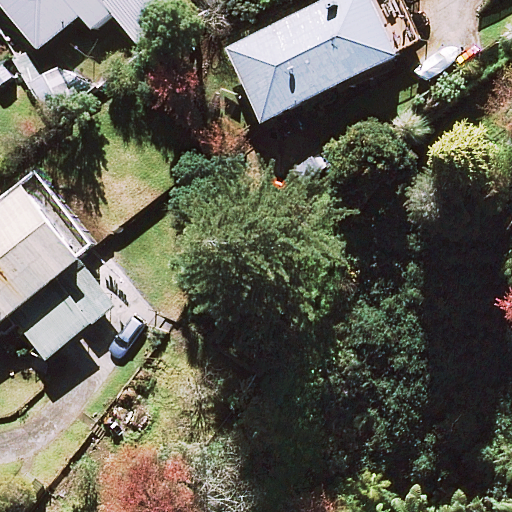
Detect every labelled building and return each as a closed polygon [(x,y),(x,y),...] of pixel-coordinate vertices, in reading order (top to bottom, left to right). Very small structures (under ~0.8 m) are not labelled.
[(191,10),(183,0),(8,0),(49,53),(93,21),(102,33),(124,16),(145,45),(191,10)] [(240,0),(216,0),(221,10),(240,0)] [(430,45),(406,0),(345,0),(239,54),(277,130),(411,63),(408,56),(430,45)] [(0,221),(0,341),(17,329),(50,371),(126,311),(93,269),(108,257),(50,182),(0,221)] [(112,381),(84,417),(138,457),(165,420),(112,381)]
